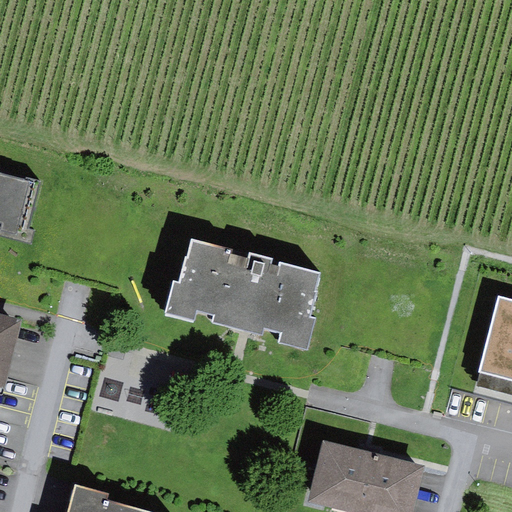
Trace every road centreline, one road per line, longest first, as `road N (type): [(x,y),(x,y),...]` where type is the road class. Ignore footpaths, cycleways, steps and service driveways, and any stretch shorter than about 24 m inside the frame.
road 1 (residential): [(22,511),(81,298)]
road 2 (residential): [(468,436),(312,396)]
